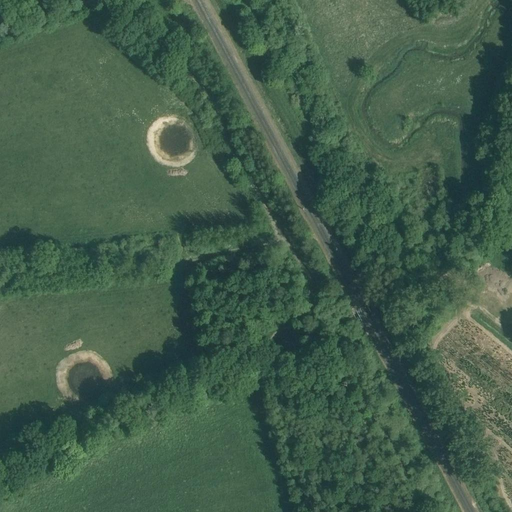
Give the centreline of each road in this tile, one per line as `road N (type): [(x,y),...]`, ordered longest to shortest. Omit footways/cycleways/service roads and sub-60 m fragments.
road 1 (track): [(101,0),(204,86),(282,234)]
road 2 (track): [(282,234),(310,284),(312,304),(280,334)]
